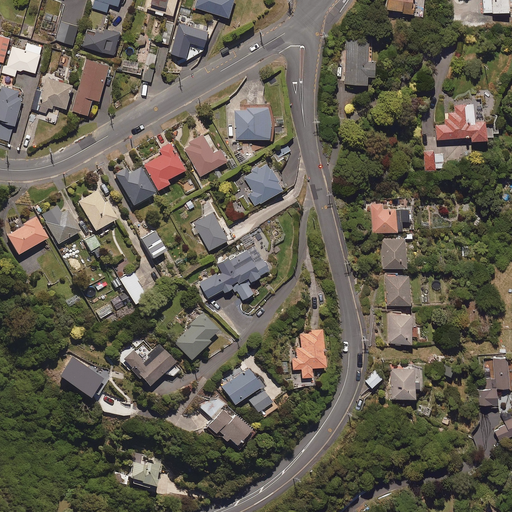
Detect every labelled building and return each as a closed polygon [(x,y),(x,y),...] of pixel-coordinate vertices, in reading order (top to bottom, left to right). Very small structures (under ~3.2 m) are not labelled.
[(91,0),(90,6),(105,11),(108,1),(116,3),(117,0),(91,0)] [(174,0),(148,0),(146,7),(171,13),(174,0)] [(231,0),(195,0),(194,5),(227,14),(231,0)] [(411,0),(384,0),(385,6),(401,6),(401,10),(411,10),(411,0)] [(506,0),(482,0),(483,14),(507,13),(506,0)] [(77,24),(61,20),(56,39),(72,43),(77,24)] [(168,43),(173,22),(166,20),(160,41),(168,43)] [(206,28),(178,20),(170,50),(183,54),(188,39),(202,43),(206,28)] [(101,31),(85,27),(81,44),(113,52),(118,31),(102,27),(101,31)] [(146,40),(146,38),(146,36),(145,34),(143,33),(142,32),(140,32),(138,32),(136,33),(135,34),(134,36),(134,38),(134,40),(135,42),(136,43),(138,44),(140,44),(142,44),(144,43),(145,41),(146,40)] [(9,37),(0,34),(0,59),(2,60),(9,37)] [(371,39),(345,38),(343,80),(365,81),(366,72),(372,72),(373,58),(370,58),(371,39)] [(40,45),(26,41),(24,49),(12,45),(4,73),(14,75),(17,66),(34,70),(40,45)] [(59,50),(52,49),(50,58),(57,59),(59,50)] [(151,81),(157,57),(148,55),(141,78),(151,81)] [(107,63),(85,57),(71,109),(86,113),(91,96),(97,98),(107,63)] [(141,63),(123,58),(120,69),(138,74),(141,63)] [(71,81),(44,75),(36,109),(45,111),(46,105),(51,106),(49,113),(57,115),(59,105),(64,106),(71,81)] [(22,90),(1,84),(0,87),(0,117),(14,121),(22,90)] [(482,96),(471,97),(471,101),(453,103),(454,110),(445,111),(446,122),(434,123),(435,136),(469,133),(469,137),(486,136),(482,96)] [(271,134),(268,103),(245,105),(245,107),(234,108),(236,137),(271,134)] [(211,149),(200,131),(187,140),(189,143),(183,147),(199,173),(225,157),(218,145),(211,149)] [(183,167),(168,139),(157,145),(160,151),(142,161),(157,188),(169,181),(166,176),(183,167)] [(290,149),(286,144),(274,152),(278,158),(290,149)] [(433,149),(423,149),(424,170),(435,169),(433,149)] [(285,182),(269,158),(243,176),(253,190),(243,196),(250,206),(285,182)] [(152,190),(138,165),(128,170),(125,165),(112,172),(129,203),(152,190)] [(195,185),(189,176),(180,181),(186,191),(195,185)] [(113,216),(97,188),(76,200),(92,228),(113,216)] [(410,203),(391,205),(391,201),(371,203),(373,231),(401,228),(400,217),(412,216),(410,203)] [(59,212),(55,204),(39,213),(55,242),(77,230),(66,208),(59,212)] [(227,241),(212,215),(193,225),(208,251),(227,241)] [(45,236),(34,216),(21,222),(22,224),(4,233),(14,252),(45,236)] [(164,250),(152,229),(139,236),(151,257),(164,250)] [(98,244),(92,235),(83,240),(88,250),(98,244)] [(405,265),(403,236),(380,237),(383,267),(405,265)] [(198,285),(207,299),(222,290),(224,292),(234,286),(242,300),(255,293),(249,283),(271,270),(264,258),(254,263),(247,251),(220,267),(222,271),(198,285)] [(144,294),(132,271),(112,281),(115,286),(121,283),(131,301),(144,294)] [(408,301),(406,272),(384,273),(386,302),(408,301)] [(216,328),(200,310),(188,321),(191,324),(173,340),(188,357),(213,335),(211,333),(216,328)] [(410,323),(410,312),(387,312),(389,341),(410,340),(409,333),(415,333),(414,323),(410,323)] [(321,365),(319,329),(308,329),(309,332),(297,333),(297,347),(290,347),(291,368),(300,368),(300,376),(309,376),(309,366),(321,365)] [(173,360),(158,343),(140,358),(132,349),(122,358),(145,384),(173,360)] [(105,381),(71,355),(57,374),(85,395),(90,389),(95,394),(105,381)] [(506,355),(493,356),(494,377),(484,377),(484,387),(475,388),(476,403),(496,402),(495,386),(509,385),(508,378),(511,377),(511,364),(511,363),(507,363),(506,355)] [(452,365),(444,362),(442,371),(449,373),(452,365)] [(419,386),(418,364),(389,366),(391,396),(413,394),(413,386),(419,386)] [(259,385),(247,367),(220,385),(231,402),(259,385)] [(380,375),(374,369),(364,379),(371,385),(380,375)] [(270,401),(262,389),(247,399),(256,411),(270,401)] [(511,390),(511,391),(511,414),(507,416),(504,409),(487,418),(489,421),(487,422),(491,429),(493,428),(498,439),(511,431),(511,390)] [(230,417),(221,409),(206,425),(222,440),(224,437),(234,447),(250,429),(233,413),(230,417)] [(126,480),(149,486),(156,459),(140,455),(139,462),(129,459),(125,476),(120,473),(117,481),(124,484),(126,480)]
